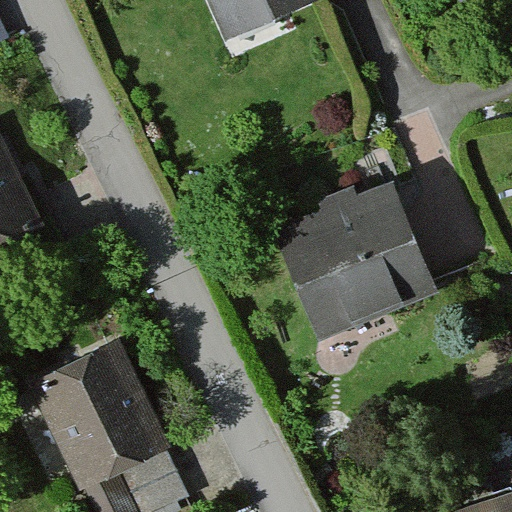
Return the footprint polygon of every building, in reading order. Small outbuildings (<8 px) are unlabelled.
[(200,0),(218,40),(310,0),(200,0)] [(0,250),(37,231),(0,161),(0,250)] [(391,189),(277,234),(319,338),(433,293),(391,189)] [(163,451),(114,345),(21,388),(69,493),(163,451)] [(511,511),(511,495),(463,511),(511,511)]
